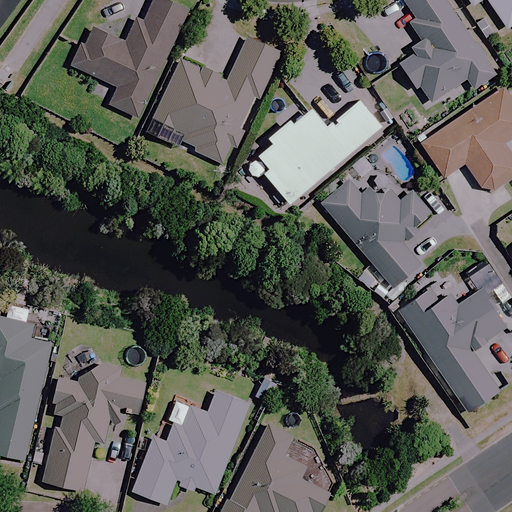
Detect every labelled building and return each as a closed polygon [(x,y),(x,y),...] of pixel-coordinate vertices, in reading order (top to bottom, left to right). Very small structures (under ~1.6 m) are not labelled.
[(0,0),(0,29),(20,0),(0,0)] [(186,13),(157,0),(152,0),(143,21),(135,17),(123,44),(90,28),(72,68),(116,88),(108,106),(136,119),(186,13)] [(465,81),(470,89),(493,74),(442,0),(401,0),(412,16),(408,20),(421,40),(393,59),(426,107),(465,81)] [(511,0),(465,0),(470,8),(482,0),(484,0),(504,30),(511,24),(511,0)] [(180,133),(177,140),(194,148),(192,153),(224,166),(251,101),(256,103),(277,53),(196,20),(154,123),(180,133)] [(511,99),(508,93),(498,99),(495,94),(418,144),(441,179),(463,164),(484,195),(511,176),(511,159),(502,144),(511,137),(511,99)] [(380,128),(357,101),(325,128),(308,108),(254,153),(267,169),(261,174),(287,206),(380,128)] [(389,181),(386,184),(378,174),(386,168),(379,160),(358,178),(355,175),(346,183),(320,205),(390,289),(419,265),(401,245),(417,231),(414,227),(429,214),(410,192),(403,198),(389,181)] [(510,225),(493,224),(493,239),(510,240),(510,225)] [(468,297),(461,286),(435,303),(427,291),(396,312),(465,414),(499,391),(472,351),(511,323),(511,317),(501,301),(492,307),(480,289),(468,297)] [(32,308),(11,303),(7,320),(0,318),(0,456),(22,461),(49,345),(25,339),(32,308)] [(112,423),(114,427),(127,421),(126,418),(127,414),(135,416),(144,384),(119,378),(121,369),(96,362),(98,351),(76,346),(71,363),(61,360),(51,402),(53,402),(50,415),(60,417),(57,430),(44,427),(38,451),(48,453),(41,482),(80,492),(93,441),(102,444),(108,422),(112,423)] [(166,443),(152,438),(131,492),(165,505),(175,480),(179,482),(177,488),(191,493),(194,487),(213,495),(247,405),(214,393),(206,414),(188,408),(181,426),(173,423),(166,443)] [(319,511),(329,490),(299,478),(305,464),(284,455),(294,432),(258,416),(217,511),(319,511)]
